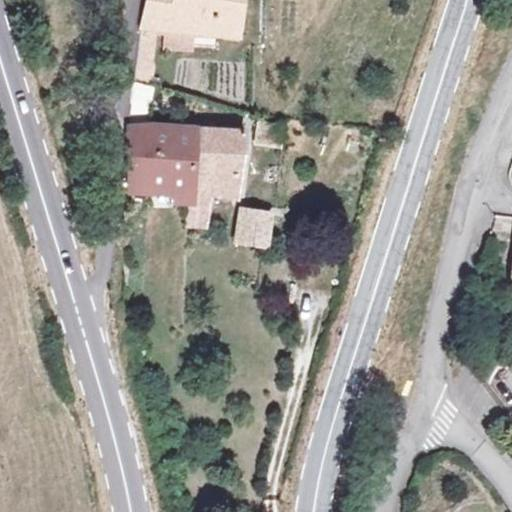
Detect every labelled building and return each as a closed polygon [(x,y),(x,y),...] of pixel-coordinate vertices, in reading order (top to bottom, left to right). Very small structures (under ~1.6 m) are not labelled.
[(146,0),(141,27),(142,27),(164,29),(184,31),(216,32),(216,34),(235,36),(238,0),(146,0)] [(157,87),(164,29),(142,27),(136,81),(157,87)] [(150,125),(150,129),(148,172),(133,173),(135,193),(177,192),(177,202),(187,202),(190,202),(191,171),(194,130),(150,125)] [(221,132),(194,130),(191,171),(240,175),(245,130),(221,128),(221,132)] [(148,172),(150,129),(128,130),(130,173),(133,173),(148,172)] [(237,196),(240,175),(191,171),(190,202),(187,202),(185,224),(205,227),(209,194),(237,196)] [(266,246),(271,217),(242,213),(238,242),(266,246)]
